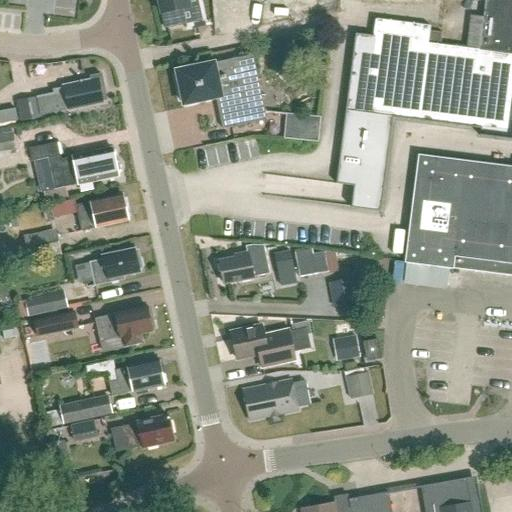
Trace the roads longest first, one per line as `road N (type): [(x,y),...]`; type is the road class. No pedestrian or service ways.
road 1 (unclassified): [(221,468),(122,28)]
road 2 (residential): [(221,468),(511,431)]
road 3 (residential): [(0,41),(33,45),(122,28)]
